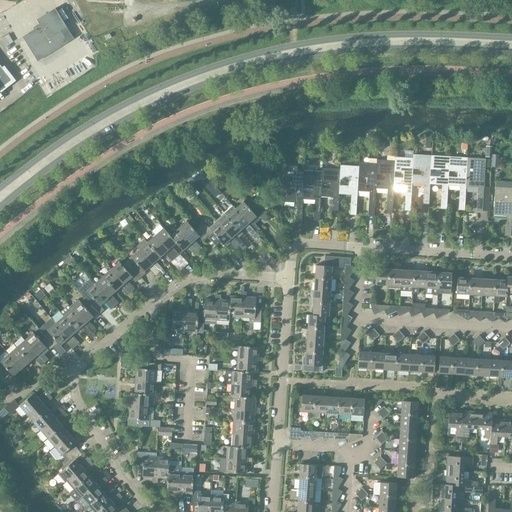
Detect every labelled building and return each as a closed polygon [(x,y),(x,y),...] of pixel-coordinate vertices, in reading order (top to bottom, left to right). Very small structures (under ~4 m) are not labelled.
[(23,35),(30,48),(37,60),(67,42),(74,38),(55,7),(37,18),(40,25),(23,35)] [(0,90),(2,93),(16,81),(4,66),(2,68),(0,65),(0,90)] [(413,175),(413,183),(425,184),(423,204),(429,204),(431,184),(432,155),(414,154),(414,158),(413,169),(421,170),(421,175),(413,175)] [(450,156),(432,155),(431,184),(442,185),(441,208),(447,209),(448,185),(449,177),(449,171),(450,156)] [(449,177),(448,185),(460,186),(459,210),(465,210),(466,186),(468,158),(450,156),(449,171),(457,172),(457,178),(449,177)] [(395,177),(395,185),(407,186),(405,210),(411,210),(413,183),(413,175),(413,169),(414,158),(395,157),(395,161),(396,161),(396,172),(403,172),(403,178),(395,177)] [(486,159),(468,158),(466,186),(478,187),(477,211),(483,211),(486,159)] [(377,180),(376,188),(388,189),(387,213),(393,213),(395,185),(395,177),(396,172),(396,161),(395,161),(377,160),(377,164),(378,164),(377,175),(385,175),(385,181),(377,180)] [(359,183),(358,195),(370,195),(369,215),(375,216),(376,188),(377,180),(377,175),(378,164),(377,164),(359,162),(359,166),(360,166),(359,177),(367,178),(366,183),(359,183)] [(340,186),(340,193),(352,194),(351,214),(357,214),(358,195),(359,183),(359,177),(360,166),(359,166),(341,165),(341,169),(341,180),(349,180),(348,186),(340,186)] [(305,174),(304,174),(299,174),(294,166),(286,166),(284,202),(297,203),(296,222),(302,223),(303,199),(304,191),(304,185),(305,174)] [(322,188),(322,196),(334,197),(332,217),(338,217),(340,193),(340,186),(341,180),(341,169),(322,168),(322,172),(323,172),(322,183),(330,183),(330,189),(322,188)] [(304,191),(303,199),(315,200),(314,220),(320,220),(322,196),(322,188),(322,183),(323,172),(322,172),(304,171),(304,174),(305,174),(304,185),(312,186),(312,192),(304,191)] [(511,187),(496,186),(494,215),(506,216),(505,236),(511,236),(511,217),(511,187)] [(216,187),(211,191),(216,197),(221,193),(216,187)] [(161,202),(156,197),(151,201),(156,207),(158,205),(161,202)] [(244,201),(236,209),(256,232),(259,229),(252,220),(256,216),(259,220),(264,215),(256,206),(251,210),(244,201)] [(233,206),(225,213),(240,230),(243,234),(248,229),(257,240),(260,237),(256,232),(236,209),(233,206)] [(225,213),(217,220),(217,221),(219,223),(239,246),(243,251),(247,247),(243,243),(243,242),(239,238),(243,234),(240,230),(225,213)] [(187,221),(178,228),(198,251),(202,248),(195,239),(199,235),(204,240),(209,236),(200,227),(195,230),(187,221)] [(205,222),(200,227),(209,236),(217,246),(221,242),(226,247),(231,243),(236,249),(239,246),(219,223),(217,221),(210,227),(205,222)] [(175,225),(168,231),(171,235),(170,235),(176,242),(183,250),(187,246),(195,254),(198,251),(178,228),(175,225)] [(164,227),(155,235),(175,258),(179,255),(172,246),(176,242),(170,235),(171,235),(168,231),(164,227)] [(155,235),(147,242),(160,257),(165,252),(172,261),(175,258),(155,235)] [(144,239),(136,246),(139,249),(159,272),(163,269),(156,260),(160,257),(147,242),(144,239)] [(139,249),(126,260),(141,277),(146,273),(144,271),(148,266),(156,275),(159,272),(139,249)] [(316,265),(315,278),(331,279),(332,266),(345,267),(346,264),(350,264),(351,265),(351,258),(325,256),(325,266),(316,265)] [(120,261),(111,269),(131,292),(134,288),(127,280),(132,276),(136,281),(141,277),(126,260),(122,264),(120,261)] [(346,264),(345,267),(345,280),(348,280),(350,277),(356,268),(351,265),(350,264),(346,264)] [(376,284),(389,285),(390,269),(377,268),(376,284)] [(111,269),(103,276),(116,290),(120,286),(127,294),(131,292),(111,269)] [(388,289),(401,290),(402,270),(390,269),(389,285),(388,289)] [(401,292),(413,293),(415,271),(402,270),(401,290),(401,292)] [(419,287),(426,287),(427,271),(415,271),(413,293),(413,295),(419,295),(419,287)] [(427,271),(426,287),(432,288),(432,295),(438,295),(438,288),(439,272),(427,271)] [(452,273),(439,272),(438,288),(451,289),(452,273)] [(103,276),(95,283),(115,306),(118,302),(111,294),(116,290),(103,276)] [(345,280),(344,292),(347,292),(349,289),(355,280),(350,277),(348,280),(345,280)] [(457,294),(457,298),(469,299),(470,294),(471,278),(458,277),(457,294)] [(494,296),(494,303),(499,303),(500,296),(507,297),(507,292),(508,280),(508,278),(501,277),(500,279),(500,280),(495,280),(494,296)] [(315,278),(314,290),(330,291),(331,279),(315,278)] [(470,294),(482,295),(483,279),(471,278),(470,294)] [(482,295),(494,296),(495,280),(483,279),(482,295)] [(95,300),(90,304),(99,314),(104,310),(100,304),(104,301),(111,309),(115,306),(95,283),(86,290),(95,300)] [(344,292),(343,304),(346,305),(348,302),(354,292),(349,289),(347,292),(344,292)] [(313,302),(330,303),(333,304),(333,291),(330,291),(314,290),(313,302)] [(230,296),(230,300),(231,300),(230,316),(242,317),(243,296),(246,297),(246,291),(241,291),(240,296),(230,296)] [(215,294),(215,299),(218,300),(216,320),(230,321),(230,316),(231,300),(230,300),(221,300),(221,295),(215,294)] [(256,297),(246,297),(243,296),(242,317),(254,318),(253,322),(260,322),(261,309),(255,309),(256,297)] [(183,305),(182,311),(185,311),(184,331),(197,332),(198,323),(197,323),(198,312),(188,311),(189,305),(192,306),(192,300),(192,299),(186,298),(186,305),(183,305)] [(79,299),(70,307),(72,309),(92,332),(96,328),(89,320),(93,316),(95,318),(99,314),(90,304),(86,308),(80,301),(79,299)] [(205,299),(204,310),(205,310),(204,320),(216,320),(218,300),(215,299),(205,299)] [(313,302),(313,315),(325,316),(329,316),(330,303),(313,302)] [(343,304),(342,317),(345,317),(347,314),(353,305),(348,302),(346,305),(343,304)] [(374,315),(384,310),(387,308),(387,305),(372,304),(372,310),(374,315)] [(387,315),(396,311),(400,309),(400,306),(387,305),(387,308),(384,310),(387,315)] [(399,316),(409,311),(412,310),(412,307),(400,306),(400,309),(396,311),(399,316)] [(412,317),(421,312),(424,311),(425,308),(412,307),(412,310),(409,311),(412,317)] [(424,318),(434,313),(437,312),(437,308),(425,308),(424,311),(421,312),(424,318)] [(437,312),(434,313),(436,319),(450,312),(450,309),(437,308),(437,312)] [(72,309),(64,316),(77,330),(76,330),(80,334),(84,331),(86,332),(92,339),(96,336),(92,332),(72,309)] [(166,321),(165,334),(172,335),(176,335),(177,331),(184,331),(185,311),(182,311),(172,310),(172,321),(166,321)] [(468,321),(471,316),(468,314),(469,310),(456,310),(456,313),(468,321)] [(480,322),(484,316),(481,315),(481,311),(469,310),(468,314),(471,316),(480,322)] [(493,322),(496,317),(493,315),(493,312),(481,311),(481,315),(484,316),(493,322)] [(505,323),(509,318),(505,316),(506,313),(493,312),(493,315),(496,317),(505,323)] [(30,321),(25,316),(22,313),(19,316),(27,325),(30,321)] [(342,317),(341,329),(345,329),(346,327),(352,317),(347,314),(345,317),(342,317)] [(309,315),(308,327),(324,328),(325,316),(313,315),(309,315)] [(64,316),(55,323),(76,346),(80,343),(72,334),(76,330),(77,330),(64,316)] [(49,332),(44,336),(53,347),(58,343),(60,345),(65,340),(73,349),(76,346),(55,323),(47,330),(49,332)] [(308,327),(307,340),(323,341),(324,328),(308,327)] [(341,329),(341,342),(344,342),(346,339),(352,330),(346,327),(345,329),(341,329)] [(373,329),(367,334),(369,338),(376,332),(373,329)] [(399,330),(392,335),(395,339),(402,333),(399,330)] [(33,332),(25,340),(45,363),(49,359),(44,354),(53,347),(44,336),(40,340),(33,332)] [(376,332),(369,338),(372,341),(379,335),(376,332)] [(424,332),(417,338),(420,341),(426,335),(424,332)] [(216,333),(215,341),(216,341),(228,342),(228,334),(216,333)] [(402,333),(395,339),(398,342),(404,336),(402,333)] [(454,334),(447,339),(450,343),(457,337),(454,334)] [(426,335),(420,341),(422,344),(429,339),(426,335)] [(480,335),(473,341),(476,344),(483,339),(480,335)] [(504,336),(497,342),(500,345),(507,340),(504,336)] [(457,337),(450,343),(453,346),(459,340),(457,337)] [(341,342),(340,354),(343,354),(345,351),(351,342),(346,339),(344,342),(341,342)] [(483,339),(476,344),(479,348),(485,342),(483,339)] [(25,340),(17,347),(29,361),(34,357),(42,366),(45,363),(25,340)] [(307,340),(307,352),(322,353),(323,341),(307,340)] [(507,340),(500,345),(503,349),(510,343),(507,340)] [(239,346),(238,359),(258,360),(258,363),(263,363),(263,357),(258,357),(259,347),(239,346)] [(17,347),(8,354),(28,377),(32,374),(25,365),(29,361),(17,347)] [(343,354),(340,354),(339,367),(342,367),(350,355),(345,351),(343,354)] [(322,353),(307,352),(306,358),(305,358),(304,359),(303,364),(304,366),(315,366),(314,372),(321,373),(322,353)] [(359,368),(372,369),(373,353),(360,352),(359,368)] [(372,369),(384,370),(385,353),(373,353),(372,369)] [(384,370),(397,370),(398,354),(385,353),(384,370)] [(28,377),(8,354),(0,361),(12,375),(17,371),(25,380),(28,377)] [(397,370),(409,371),(410,355),(398,354),(397,370)] [(409,371),(422,372),(423,356),(410,355),(409,371)] [(423,356),(422,372),(435,373),(436,357),(423,356)] [(439,373),(452,374),(453,357),(440,357),(439,373)] [(452,374),(464,375),(465,358),(453,357),(452,374)] [(464,375),(477,376),(478,359),(465,358),(464,375)] [(233,366),(233,371),(253,372),(253,373),(257,373),(258,368),(258,363),(258,360),(238,359),(238,367),(233,366)] [(477,376),(490,376),(491,360),(478,359),(477,376)] [(490,376),(502,377),(503,360),(491,360),(490,376)] [(502,377),(511,377),(511,361),(503,360),(502,377)] [(136,369),(136,378),(136,382),(156,383),(157,371),(161,371),(161,364),(136,362),(136,369)] [(257,389),(258,381),(253,380),(253,373),(253,372),(233,371),(226,371),(225,384),(232,384),(252,385),(252,388),(257,389)] [(136,384),(135,393),(151,394),(151,395),(155,395),(156,383),(136,382),(136,378),(131,378),(130,384),(136,384)] [(231,397),(236,398),(251,399),(251,398),(252,388),(252,385),(232,384),(231,397)] [(20,406),(27,414),(50,394),(46,391),(38,398),(34,393),(20,406)] [(124,409),(129,409),(129,406),(150,407),(151,395),(151,394),(135,393),(130,393),(130,403),(124,403),(124,409)] [(27,414),(34,422),(48,410),(44,405),(53,398),(50,394),(27,414)] [(303,395),(302,412),(308,412),(307,418),(314,418),(314,412),(315,396),(303,395)] [(314,412),(314,418),(319,419),(320,413),(327,413),(328,397),(315,396),(314,412)] [(327,413),(339,414),(340,398),(328,397),(327,413)] [(236,398),(235,409),(255,411),(255,413),(260,414),(261,408),(255,408),(256,398),(251,398),(251,399),(236,398)] [(339,414),(351,415),(352,398),(340,398),(339,414)] [(352,398),(351,415),(364,415),(365,399),(352,398)] [(376,399),(375,408),(383,400),(376,399)] [(9,404),(4,408),(10,414),(20,406),(17,403),(14,400),(9,404)] [(403,401),(402,414),(418,415),(419,402),(403,401)] [(129,419),(128,425),(140,426),(153,427),(160,427),(160,421),(154,420),(149,419),(150,407),(129,406),(129,409),(129,419)] [(34,422),(41,431),(64,410),(61,407),(52,414),(48,410),(34,422)] [(378,413),(381,416),(387,410),(384,407),(378,413)] [(235,409),(234,422),(254,423),(255,413),(255,411),(235,409)] [(41,431),(48,439),(63,426),(59,421),(67,414),(64,410),(41,431)] [(387,410),(381,416),(383,419),(390,413),(387,410)] [(448,426),(448,428),(456,428),(456,436),(457,437),(457,440),(462,441),(462,437),(464,411),(449,410),(449,419),(448,426)] [(462,437),(462,441),(467,441),(467,437),(469,437),(469,429),(477,429),(478,412),(464,411),(462,437)] [(484,438),(490,439),(491,439),(492,418),(492,412),(478,412),(477,429),(485,430),(484,438)] [(402,414),(401,427),(417,428),(418,415),(402,414)] [(498,436),(505,437),(506,419),(492,418),(491,439),(490,439),(490,444),(497,445),(498,436)] [(234,422),(233,434),(253,436),(254,433),(254,423),(234,422)] [(48,439),(55,447),(78,427),(78,426),(75,423),(66,430),(63,426),(48,439)] [(78,427),(55,447),(62,455),(66,460),(68,458),(78,449),(74,445),(77,442),(73,438),(81,430),(78,427)] [(159,435),(172,436),(173,428),(160,427),(159,435)] [(401,427),(400,439),(417,440),(417,428),(401,427)] [(290,437),(300,438),(300,431),(301,429),(290,428),(290,437)] [(312,442),(322,437),(325,436),(325,432),(313,432),(313,435),(310,436),(312,442)] [(324,442),(334,438),(337,436),(338,433),(325,432),(325,436),(322,437),(324,442)] [(376,438),(379,441),(385,435),(382,432),(379,435),(376,438)] [(233,434),(233,447),(248,448),(253,449),(253,438),(259,439),(259,433),(254,433),(253,436),(233,434)] [(337,443),(347,439),(350,437),(350,434),(338,433),(337,436),(334,438),(337,443)] [(350,437),(347,439),(349,444),(363,438),(363,435),(350,434),(350,437)] [(19,435),(13,441),(16,444),(22,439),(19,435)] [(385,435),(379,441),(382,444),(388,438),(385,435)] [(400,439),(399,452),(416,453),(417,440),(400,439)] [(183,449),(182,455),(188,455),(188,453),(196,453),(197,444),(183,443),(183,449)] [(228,446),(227,459),(247,461),(248,458),(248,448),(233,447),(228,446)] [(66,467),(58,474),(65,483),(66,482),(68,481),(91,460),(88,457),(80,464),(76,460),(77,459),(82,454),(78,449),(68,458),(66,460),(62,463),(66,467)] [(142,476),(152,477),(155,477),(157,457),(145,456),(145,452),(138,452),(137,465),(143,465),(142,476)] [(399,452),(398,464),(415,465),(416,453),(399,452)] [(447,456),(446,470),(464,471),(465,464),(473,464),(473,458),(447,456)] [(158,477),(167,478),(168,472),(169,472),(170,458),(157,457),(155,477),(152,477),(152,482),(158,482),(158,477)] [(374,463),(377,466),(384,460),(381,457),(374,463)] [(220,459),(219,472),(246,473),(247,467),(252,467),(252,464),(252,461),(253,458),(248,458),(247,461),(227,459),(220,459)] [(68,481),(66,482),(73,490),(75,488),(90,476),(86,471),(94,464),(91,460),(68,481)] [(384,460),(377,466),(380,470),(387,463),(384,460)] [(301,464),(300,477),(316,478),(322,478),(323,472),(317,471),(317,465),(301,464)] [(415,465),(398,464),(398,477),(414,478),(415,465)] [(167,478),(167,492),(177,492),(180,493),(181,473),(181,466),(169,465),(169,472),(168,472),(167,478)] [(446,470),(445,484),(465,485),(465,486),(471,486),(474,487),(478,487),(478,481),(472,481),(472,480),(464,479),(464,471),(446,470)] [(75,488),(73,490),(80,498),(82,497),(105,477),(103,474),(102,473),(94,480),(90,476),(75,488)] [(183,493),(192,494),(192,490),(193,490),(194,474),(181,473),(180,493),(177,492),(176,498),(182,498),(183,493)] [(334,479),(333,491),(335,491),(337,488),(343,479),(338,476),(336,479),(334,479)] [(82,497),(89,505),(104,492),(100,487),(108,480),(105,477),(82,497)] [(300,477),(299,489),(316,490),(316,478),(300,477)] [(381,482),(380,495),(396,496),(397,483),(381,482)] [(439,484),(438,499),(456,500),(456,492),(465,492),(465,486),(465,485),(445,484),(439,484)] [(333,491),(333,503),(335,503),(337,501),(342,491),(337,488),(335,491),(333,491)] [(89,505),(95,511),(97,511),(119,493),(116,489),(108,496),(104,492),(89,505)] [(299,489),(299,501),(315,502),(316,490),(299,489)] [(362,489),(359,491),(365,498),(368,495),(362,489)] [(197,511),(210,511),(211,495),(199,495),(199,490),(193,490),(192,490),(192,494),(191,503),(198,503),(197,511)] [(359,491),(356,494),(362,501),(365,498),(359,491)] [(119,493),(97,511),(123,511),(127,509),(123,504),(119,507),(118,507),(117,508),(114,504),(122,496),(119,493)] [(489,499),(487,511),(502,511),(502,508),(495,508),(495,500),(495,493),(489,493),(489,499)] [(235,511),(236,502),(229,501),(229,494),(224,494),(224,496),(224,501),(222,511),(235,511)] [(222,511),(224,501),(224,496),(211,495),(210,511),(222,511)] [(380,495),(379,508),(396,509),(396,496),(380,495)] [(236,502),(235,511),(248,511),(250,511),(254,511),(255,499),(248,499),(248,501),(243,500),(243,502),(236,502)] [(438,499),(437,511),(463,511),(464,508),(456,507),(456,500),(438,499)] [(502,511),(511,511),(511,500),(511,501),(510,509),(502,508),(502,511)] [(299,501),(297,511),(314,511),(315,502),(299,501)] [(333,503),(332,511),(336,511),(342,504),(337,501),(335,503),(333,503)]
